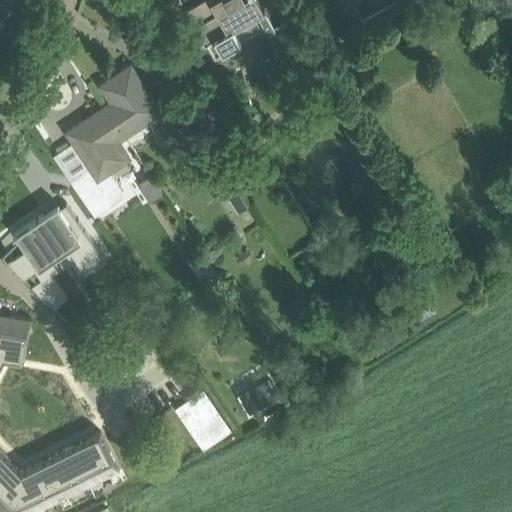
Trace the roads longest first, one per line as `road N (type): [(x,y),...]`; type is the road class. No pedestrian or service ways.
road 1 (residential): [(0,269),(48,315),(105,410),(178,361)]
road 2 (residential): [(0,151),(68,0)]
